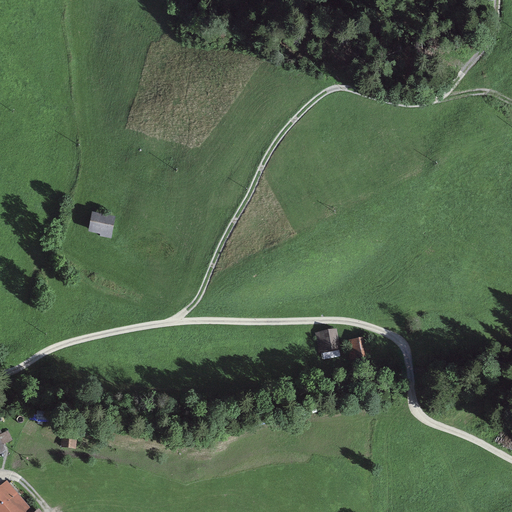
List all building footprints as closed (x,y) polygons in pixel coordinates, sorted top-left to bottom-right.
[(493,11),(491,0),(477,0),(479,13),(493,11)] [(94,215),(89,234),(112,240),(117,220),(94,215)] [(337,329),(315,334),(319,353),(341,349),(337,329)] [(365,338),(348,341),(351,359),(368,356),(365,338)] [(9,429),(0,432),(4,442),(12,439),(9,429)] [(63,437),(62,451),(76,451),(77,437),(63,437)] [(30,511),(7,484),(0,490),(0,511),(30,511)]
